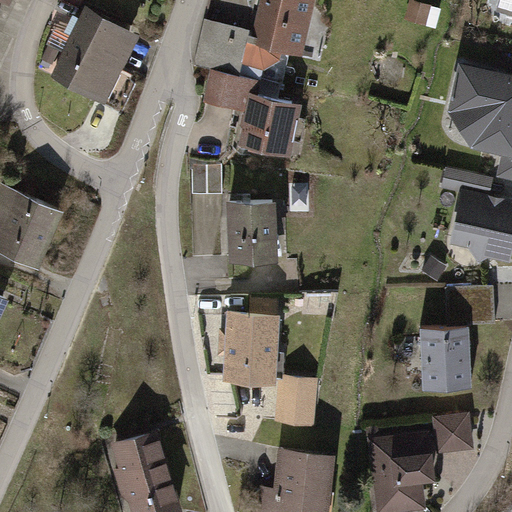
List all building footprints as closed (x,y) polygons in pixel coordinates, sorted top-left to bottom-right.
[(311,0),(265,0),(256,42),(245,40),(238,70),(273,78),(279,52),(298,56),(311,0)] [(511,0),(494,0),(492,9),(511,14),(511,0)] [(132,37),(78,12),(37,103),(91,127),(132,37)] [(243,28),(203,20),(195,61),(235,69),(243,28)] [(511,74),(509,74),(464,63),(453,107),(472,112),(479,122),(474,140),(507,147),(511,148),(511,74)] [(249,86),(208,73),(199,102),(240,115),(249,86)] [(299,106),(253,93),(239,142),(284,156),(299,106)] [(502,171),(511,173),(511,148),(507,147),(502,171)] [(489,172),(447,163),(442,182),(485,192),(489,172)] [(220,164),(194,164),(195,194),(220,194),(220,164)] [(0,250),(36,264),(58,208),(0,185),(0,250)] [(511,239),(511,202),(468,192),(457,239),(509,251),(511,239)] [(233,198),(234,255),(276,254),(274,197),(233,198)] [(491,287),(445,287),(445,320),(491,319),(491,287)] [(280,314),(230,309),(224,376),(274,380),(280,314)] [(468,322),(416,326),(420,388),(473,384),(468,322)] [(319,420),(320,372),(280,371),(279,419),(319,420)] [(474,443),(468,407),(432,412),(437,448),(474,443)] [(158,420),(103,435),(123,511),(167,511),(182,509),(158,420)] [(382,458),(376,459),(383,508),(423,502),(419,475),(427,474),(425,455),(430,454),(427,432),(380,439),(382,458)] [(326,511),(333,455),(282,448),(277,489),(264,488),(260,511),(281,511),(281,509),(307,511),(326,511)]
